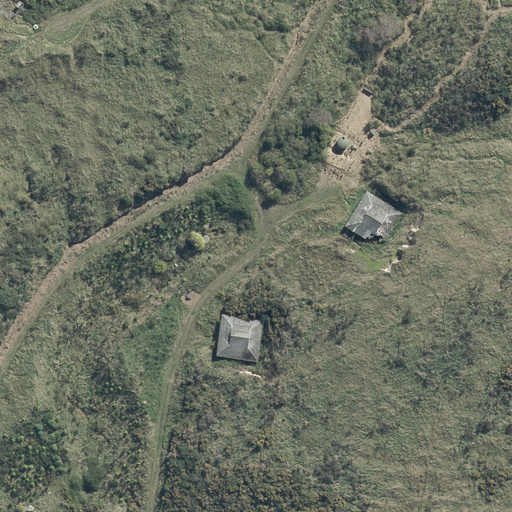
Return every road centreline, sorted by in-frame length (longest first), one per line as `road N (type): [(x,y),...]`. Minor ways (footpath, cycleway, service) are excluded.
road 1 (track): [(0,371),(65,271),(246,152),(336,0)]
road 2 (track): [(147,511),(168,394),(195,306),(270,213),(230,163)]
